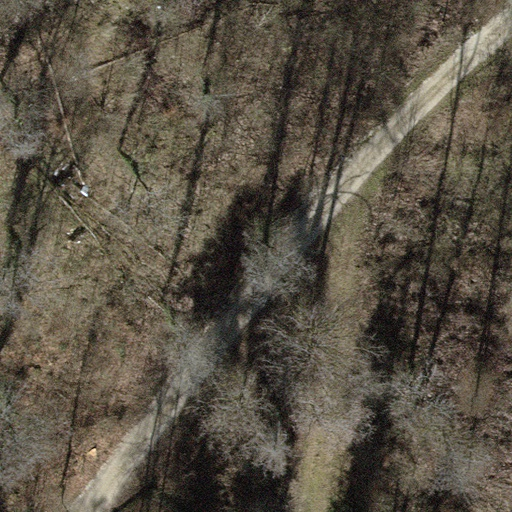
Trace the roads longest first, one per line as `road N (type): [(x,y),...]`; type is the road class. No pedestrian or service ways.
road 1 (track): [(91,511),(170,394),(511,19)]
road 2 (track): [(305,511),(356,183)]
